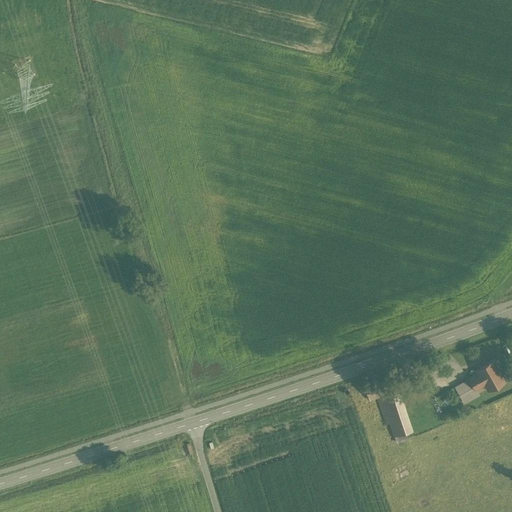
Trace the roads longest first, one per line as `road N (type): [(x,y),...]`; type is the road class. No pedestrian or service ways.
road 1 (tertiary): [(511,313),(191,422)]
road 2 (tertiary): [(191,422),(0,483)]
